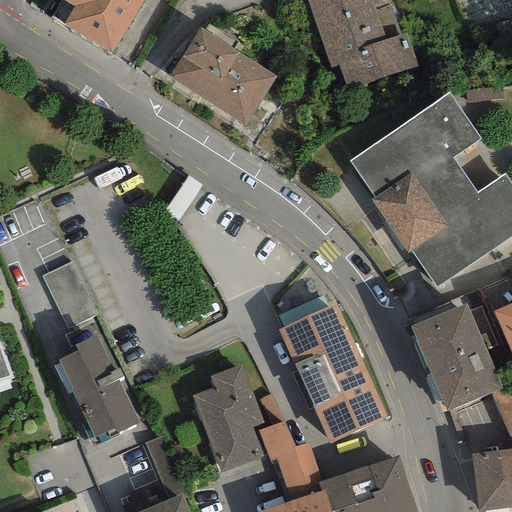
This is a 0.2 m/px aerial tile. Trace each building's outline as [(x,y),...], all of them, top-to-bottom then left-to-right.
[(61,0),(62,0),(51,18),(110,53),(143,0),(61,0)] [(306,0),(330,68),(338,65),(347,91),(417,66),(406,33),(399,35),(389,6),(387,0),(306,0)] [(199,28),(168,77),(245,126),(276,76),(199,28)] [(414,253),(439,290),(511,239),(511,181),(508,175),(480,194),(456,158),(483,140),(452,94),(351,162),(377,200),(373,203),(409,256),(414,253)] [(195,198),(232,223),(240,211),(189,176),(166,211),(179,220),(195,198)] [(63,313),(88,301),(70,262),(45,273),(63,313)] [(511,302),(492,311),(511,359),(511,302)] [(468,304),(411,327),(446,411),(490,393),(503,388),(468,304)] [(336,311),(278,336),(328,451),(386,425),(336,311)] [(95,335),(75,345),(77,351),(58,360),(73,391),(72,391),(93,438),(114,429),(116,433),(138,423),(118,379),(123,376),(119,368),(112,372),(95,335)] [(0,341),(0,381),(13,377),(0,341)] [(262,423),(241,365),(209,377),(214,388),(191,396),(219,473),(263,457),(252,427),(262,423)] [(511,383),(503,388),(490,393),(511,443),(511,383)] [(270,394),(257,401),(267,427),(282,421),(270,394)] [(294,447),(282,421),(267,427),(258,431),(270,461),(275,459),(290,501),(323,491),(320,482),(308,443),(294,447)] [(162,436),(144,443),(167,501),(183,494),(185,493),(162,436)] [(511,449),(470,455),(478,511),(511,506),(511,449)] [(415,511),(397,456),(320,482),(323,491),(329,511),(415,511)] [(290,501),(258,511),(329,511),(323,491),(290,501)] [(190,511),(183,494),(167,501),(138,511),(190,511)]
